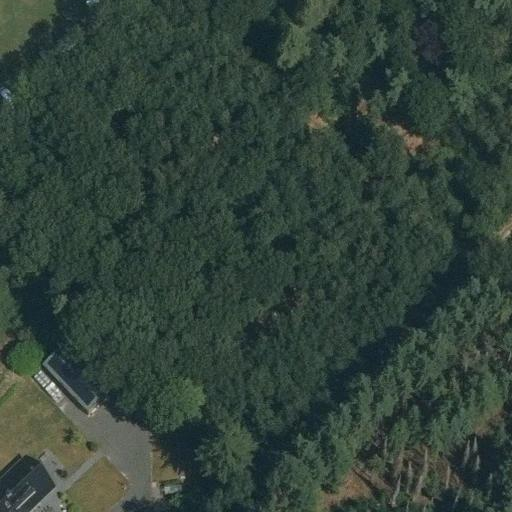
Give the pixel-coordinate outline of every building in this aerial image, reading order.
[(62,352),(43,371),(88,418),(107,399),(62,352)] [(98,424),(112,415),(106,406),(93,414),(98,424)] [(0,423),(0,443),(1,444),(11,431),(0,423)] [(125,444),(151,436),(147,423),(121,430),(125,444)] [(192,457),(168,491),(180,499),(204,465),(192,457)] [(32,511),(39,505),(52,493),(53,492),(25,462),(0,486),(0,511),(32,511)]
